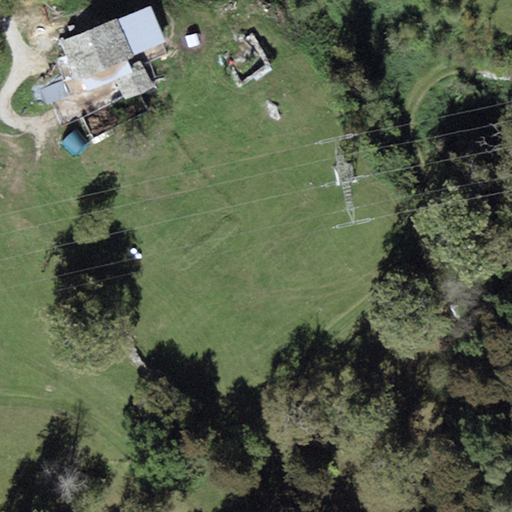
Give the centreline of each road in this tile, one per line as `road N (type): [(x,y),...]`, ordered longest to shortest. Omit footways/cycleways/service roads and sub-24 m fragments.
road 1 (track): [(511,69),(462,64),(426,81),(410,110),(412,145),(490,343),(490,386),(462,414),(332,456),(243,472),(178,473),(66,410),(0,399)]
road 2 (track): [(0,22),(26,101),(92,158),(139,141),(159,123),(184,38)]
